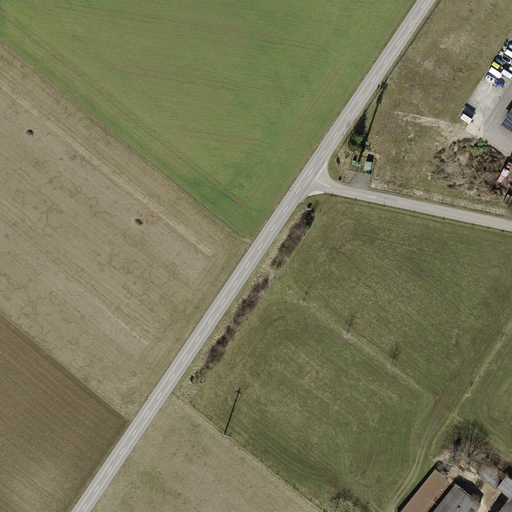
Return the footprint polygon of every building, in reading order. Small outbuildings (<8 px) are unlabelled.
[(511,102),(496,126),(511,136),(511,102)] [(280,454),(288,444),(276,433),(267,443),(280,454)] [(511,511),(511,479),(487,459),(476,473),(507,498),(495,511),(511,511)] [(303,466),(296,479),(311,487),(318,474),(303,466)] [(471,511),(479,502),(454,482),(429,511),(471,511)]
